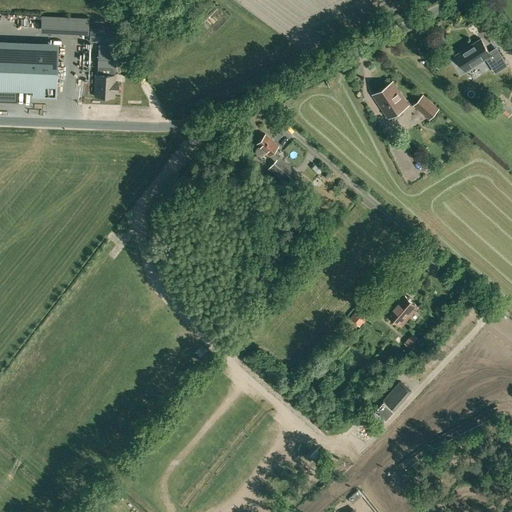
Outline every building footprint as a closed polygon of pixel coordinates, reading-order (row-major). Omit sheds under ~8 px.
[(54,34),(89,33),(88,19),(45,19),(45,28),(54,28),(54,34)] [(109,56),(116,57),(118,29),(112,29),(112,25),(102,21),(90,21),(90,28),(89,41),(98,42),(97,67),(95,67),(95,75),(94,96),(107,97),(109,56)] [(502,79),(477,41),(466,49),(476,65),(483,61),(497,83),(498,82),(502,79)] [(0,100),(17,101),(17,89),(33,90),(32,96),(55,96),(56,86),(57,53),(0,51),(0,100)] [(116,68),(116,57),(109,56),(107,97),(114,97),(114,93),(118,93),(118,82),(115,82),(115,75),(114,75),(115,68),(116,68)] [(389,117),(408,105),(393,82),(374,94),(389,117)] [(429,119),(439,108),(423,94),(413,105),(429,119)] [(261,155),(265,151),(275,160),(268,168),(287,185),(286,186),(289,189),(299,180),(295,176),(297,173),(273,151),(278,145),(265,134),(256,144),(259,146),(255,150),(256,152),(259,155),(261,155)] [(457,149),(448,141),(444,146),(453,154),(457,149)] [(312,237),(303,227),(295,235),(304,244),(312,237)] [(305,246),(302,243),(294,250),(297,253),(305,246)] [(419,306),(403,292),(386,312),(402,326),(419,306)] [(367,298),(360,306),(351,317),(360,325),(376,306),(367,298)] [(420,342),(411,334),(404,342),(414,350),(420,342)] [(411,391),(400,381),(376,409),(386,418),(411,391)] [(360,496),(356,492),(346,500),(350,504),(360,496)]
